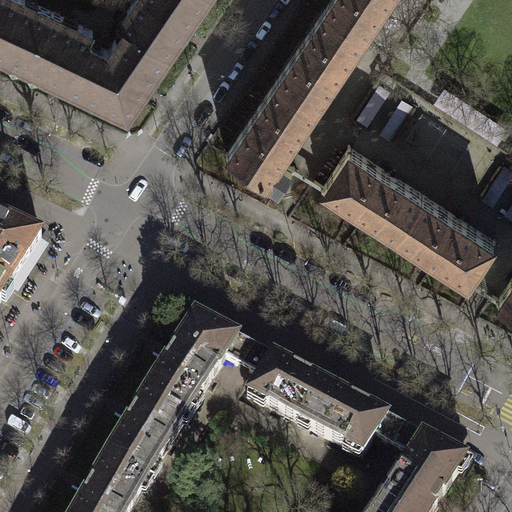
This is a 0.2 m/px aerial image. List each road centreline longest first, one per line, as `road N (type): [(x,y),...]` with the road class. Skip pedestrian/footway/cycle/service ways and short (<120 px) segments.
road 1 (residential): [(511,399),(377,321),(134,201)]
road 2 (residential): [(134,201),(0,407)]
road 3 (residential): [(134,201),(269,0)]
road 4 (residential): [(134,201),(104,195),(0,142)]
